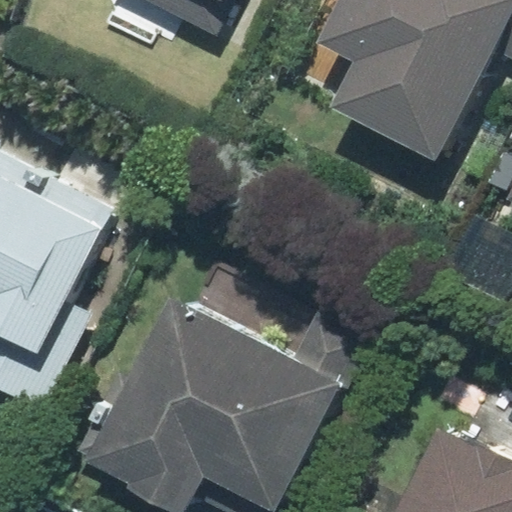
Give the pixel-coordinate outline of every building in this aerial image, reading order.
[(160,0),(227,35),(245,0),(160,0)] [(351,110),(455,164),(511,54),(511,53),(511,0),(359,0),(337,46),(375,65),(351,110)] [(124,209),(0,144),(0,384),(53,412),(103,314),(84,305),(121,233),(114,229),(124,209)] [(511,217),(508,216),(473,278),(511,300),(511,217)] [(305,359),(191,301),(149,383),(132,374),(93,452),(109,461),(107,465),(149,487),(147,492),(185,511),(205,511),(212,500),(235,511),(295,511),(384,338),(330,311),(305,359)] [(492,450),(456,431),(413,511),(511,511),(511,451),(495,443),(492,450)]
